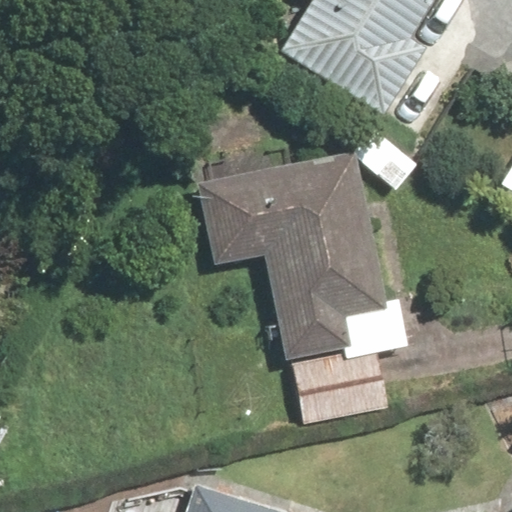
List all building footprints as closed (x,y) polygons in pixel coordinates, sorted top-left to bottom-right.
[(293,0),(299,4),(267,57),(370,120),(412,52),(398,43),(424,0),(293,0)] [(375,123),(351,151),(394,190),(419,162),(375,123)] [(338,154),(180,183),(196,269),(248,259),(268,364),(324,353),(326,361),(395,349),(387,301),(366,305),(338,154)] [(511,184),(500,203),(511,210),(511,184)] [(258,511),(175,486),(166,511),(258,511)]
